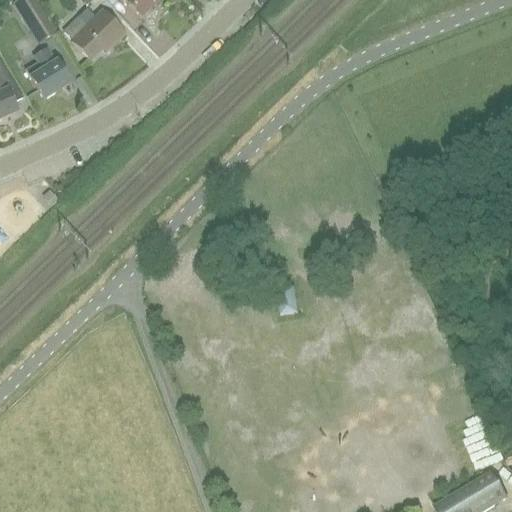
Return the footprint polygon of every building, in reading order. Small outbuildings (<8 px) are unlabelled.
[(15,0),(12,2),(42,50),(59,40),(34,0),(15,0)] [(120,0),(123,3),(141,20),(161,0),(120,0)] [(95,20),(86,11),(77,19),(86,28),(71,43),(90,63),(101,52),(104,55),(124,36),(101,13),(95,20)] [(25,73),(30,81),(43,102),(69,86),(47,50),(32,60),(36,66),(25,73)] [(0,122),(16,115),(12,105),(23,101),(0,62),(0,122)] [(298,314),(294,288),(276,291),(279,317),(298,314)] [(460,414),(466,427),(492,415),(486,401),(460,414)] [(491,475),(435,509),(436,511),(486,511),(506,501),(491,475)]
